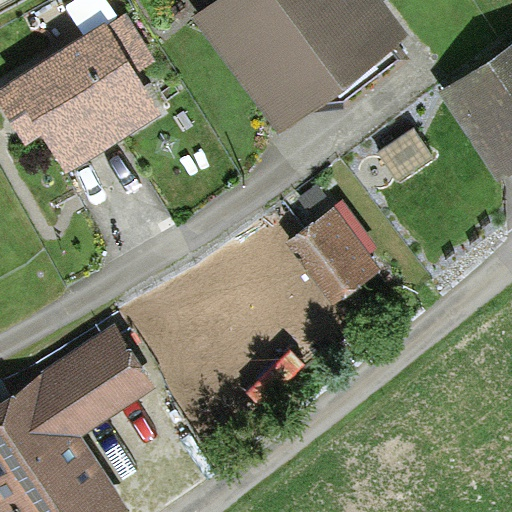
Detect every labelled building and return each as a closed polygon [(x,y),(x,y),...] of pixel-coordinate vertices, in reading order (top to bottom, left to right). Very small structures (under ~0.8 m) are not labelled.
[(220,0),(196,19),(279,129),(406,34),(380,0),(220,0)] [(106,26),(0,90),(0,103),(26,146),(43,136),(64,171),(159,114),(132,70),(152,59),(128,18),(109,30),(106,26)] [(511,43),(438,94),(497,181),(511,171),(511,43)] [(343,200),(289,244),(338,306),(384,270),(374,256),(382,249),(343,200)] [(127,511),(78,438),(153,388),(113,328),(0,402),(0,508),(2,511),(127,511)]
